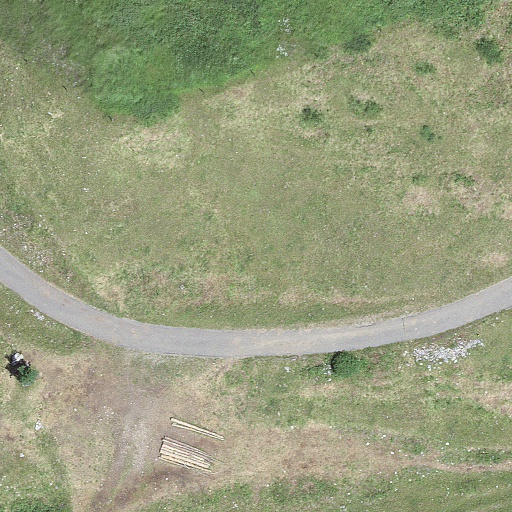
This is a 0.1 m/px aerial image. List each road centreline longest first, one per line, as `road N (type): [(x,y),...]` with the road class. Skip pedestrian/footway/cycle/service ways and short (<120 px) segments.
road 1 (unclassified): [(0,262),(90,323),(205,342),(356,340),(423,328),(511,293)]
road 2 (track): [(145,337),(105,511)]
